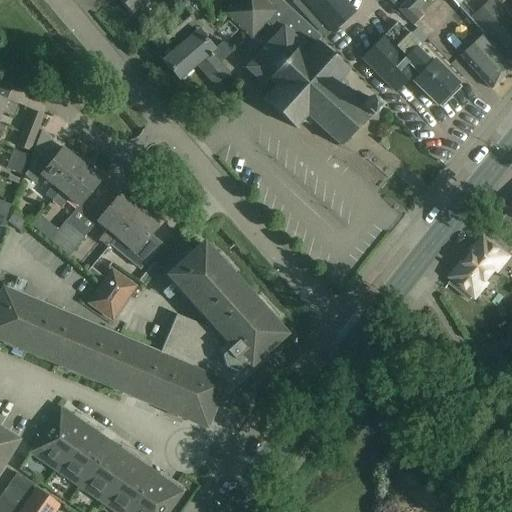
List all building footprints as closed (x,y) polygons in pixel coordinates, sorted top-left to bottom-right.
[(121,0),(132,12),(139,6),(142,9),(151,0),(121,0)] [(345,90),(342,78),(349,71),(316,41),(320,37),(279,0),(235,0),(223,13),(250,38),(264,23),(276,33),(244,68),(264,86),(269,81),(275,87),(263,100),(295,129),(302,121),(312,122),(313,124),(314,123),(339,145),(368,114),(370,116),(379,106),(369,97),(362,105),(345,90)] [(353,12),(342,0),(302,0),(331,32),(353,12)] [(407,21),(428,12),(423,0),(406,0),(400,3),(407,21)] [(494,0),(461,0),(456,5),(482,35),(483,35),(511,67),(511,19),(497,3),(494,0)] [(196,24),(184,9),(158,31),(171,46),(196,24)] [(436,59),(432,62),(418,48),(421,44),(399,21),(362,58),(397,92),(418,71),(421,74),(414,81),(440,107),(462,85),(436,59)] [(223,41),(214,48),(198,30),(162,60),(178,79),(196,64),(214,84),(228,72),(219,62),(232,51),(223,41)] [(511,67),(483,35),(482,35),(461,54),(491,87),(511,68),(511,67)] [(0,97),(0,116),(2,112),(12,116),(17,104),(0,97)] [(29,149),(43,114),(30,109),(17,145),(29,149)] [(52,200),(82,164),(63,147),(50,163),(41,155),(24,174),(34,182),(40,175),(52,185),(45,195),(52,200)] [(10,159),(24,164),(28,155),(13,149),(10,159)] [(24,164),(10,159),(6,168),(20,174),(24,164)] [(88,169),(82,164),(52,200),(60,207),(67,198),(78,207),(101,179),(99,178),(102,175),(91,166),(88,169)] [(116,238),(139,211),(119,195),(96,222),(106,230),(97,240),(106,248),(115,238),(116,238)] [(0,200),(0,215),(8,218),(13,205),(0,200)] [(139,211),(116,238),(134,253),(157,226),(139,211)] [(7,222),(19,232),(26,223),(14,213),(7,222)] [(31,225),(41,234),(50,224),(40,215),(31,225)] [(501,217),(491,230),(490,231),(496,236),(497,235),(508,222),(501,217)] [(65,221),(49,241),(60,249),(76,230),(65,221)] [(69,257),(85,237),(76,230),(60,249),(69,257)] [(496,236),(490,231),(448,283),(470,301),(511,250),(511,247),(497,235),(496,236)] [(6,287),(4,291),(3,291),(0,298),(0,338),(4,340),(2,345),(21,353),(23,349),(58,363),(56,368),(76,376),(78,372),(113,387),(111,391),(130,399),(132,395),(168,410),(166,414),(169,416),(185,422),(187,418),(205,426),(216,399),(222,401),(271,358),(265,351),(283,335),(270,320),(274,316),(267,309),(259,301),(256,304),(230,276),(234,273),(220,257),(216,260),(203,245),(169,275),(170,276),(166,280),(208,326),(207,328),(176,315),(160,352),(6,287)] [(144,284),(155,260),(141,253),(130,277),(144,284)] [(90,268),(87,272),(98,281),(102,277),(90,268)] [(111,318),(133,286),(111,271),(89,302),(111,318)] [(511,369),(506,360),(504,361),(501,356),(491,359),(500,376),(511,369)] [(32,451),(30,453),(32,454),(33,452),(56,468),(54,469),(55,470),(88,422),(80,416),(76,421),(60,410),(59,411),(33,449),(32,451)] [(96,428),(88,422),(55,470),(56,468),(79,484),(78,486),(79,486),(108,443),(93,432),(96,428)] [(0,466),(17,438),(2,428),(0,431),(0,466)] [(124,454),(108,443),(79,486),(80,485),(103,500),(102,502),(135,455),(127,449),(124,454)] [(144,460),(135,455),(102,502),(103,503),(104,501),(119,511),(129,511),(155,475),(140,465),(144,460)] [(155,475),(129,511),(167,511),(184,488),(174,482),(171,486),(155,475)] [(54,511),(60,505),(36,487),(17,511),(54,511)]
